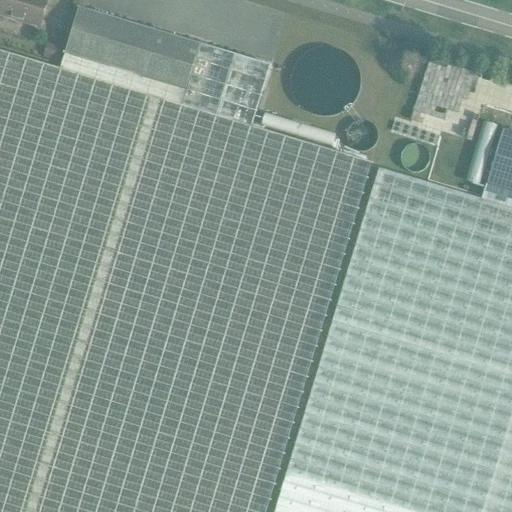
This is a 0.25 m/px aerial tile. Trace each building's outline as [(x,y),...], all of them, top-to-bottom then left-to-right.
[(0,0),(0,15),(40,27),(48,0),(0,0)] [(186,92),(201,46),(79,8),(65,55),(186,92)] [(401,56),(404,46),(394,43),(391,53),(401,56)] [(186,92),(65,55),(60,70),(0,51),(0,511),(266,511),(372,164),(250,128),(270,66),(201,46),(186,92)] [(511,131),(502,129),(481,201),(511,210),(511,131)] [(511,511),(511,210),(481,201),(379,169),(275,511),(511,511)]
